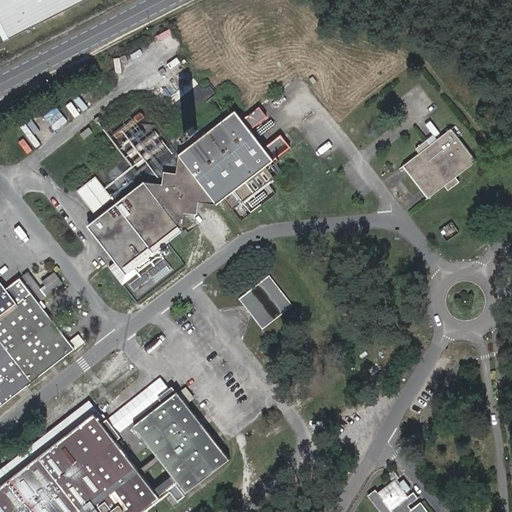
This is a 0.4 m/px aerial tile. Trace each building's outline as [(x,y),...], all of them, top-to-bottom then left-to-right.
[(0,0),(0,29),(5,40),(84,0),(0,0)] [(209,85),(204,89),(193,77),(170,99),(186,117),(215,91),(209,85)] [(74,99),(83,112),(94,104),(85,91),(74,99)] [(247,116),(255,127),(270,116),(262,105),(247,116)] [(44,116),(56,131),(69,121),(57,106),(44,116)] [(110,267),(123,285),(151,262),(148,258),(169,241),(180,233),(183,230),(185,212),(199,202),(217,204),(224,199),(233,210),(274,176),(265,166),(273,159),(235,111),(179,155),(177,174),(176,185),(163,184),(145,182),(141,177),(113,199),(94,214),(92,216),(95,220),(89,226),(117,262),(110,267)] [(127,141),(141,146),(147,129),(132,124),(127,141)] [(188,129),(184,134),(187,138),(193,135),(198,130),(195,126),(188,129)] [(419,153),(404,164),(429,197),(444,186),(448,191),(459,183),(455,177),(474,162),(450,130),(430,145),(427,140),(415,149),(419,153)] [(277,163),(270,167),(276,176),(283,172),(277,163)] [(176,185),(177,174),(165,173),(163,184),(176,185)] [(113,199),(95,176),(77,191),(94,214),(113,199)] [(199,202),(185,212),(192,213),(197,214),(198,208),(199,202)] [(444,238),(458,233),(455,223),(441,228),(444,238)] [(25,242),(31,238),(21,225),(15,229),(25,242)] [(134,290),(151,278),(154,282),(173,270),(165,259),(129,283),(134,290)] [(28,272),(23,277),(41,301),(63,284),(55,273),(42,282),(45,286),(41,289),(28,272)] [(240,298),(262,327),(291,305),(269,277),(240,298)] [(7,289),(0,280),(0,407),(75,349),(21,278),(7,289)] [(149,485),(157,496),(167,488),(176,501),(184,495),(175,482),(177,480),(185,491),(228,457),(176,391),(132,425),(169,470),(149,485)] [(138,511),(158,497),(157,496),(149,485),(117,441),(122,437),(103,413),(101,415),(91,401),(0,471),(0,511),(138,511)] [(399,476),(395,470),(389,474),(394,481),(380,492),(378,490),(369,497),(380,511),(430,511),(424,503),(414,511),(411,507),(421,499),(417,494),(412,497),(408,491),(412,488),(405,478),(401,481),(397,477),(399,476)]
